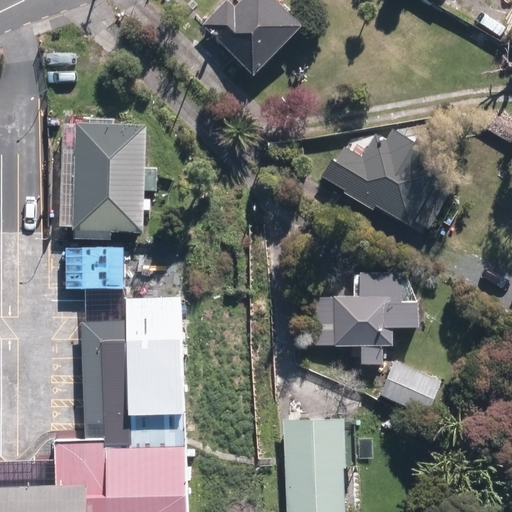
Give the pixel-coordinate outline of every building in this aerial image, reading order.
[(250,78),(298,30),(268,0),(240,0),(232,9),(225,2),(199,28),(250,78)] [(144,126),(73,124),(71,232),(141,234),(144,126)] [(339,158),(329,159),(336,197),(346,195),(347,201),(365,198),(364,192),(400,185),(391,132),(336,142),(339,158)] [(0,489),(0,511),(184,511),(176,252),(120,254),(123,341),(100,342),(103,441),(53,443),(55,488),(0,489)] [(440,382),(400,364),(400,339),(390,339),(390,329),(416,328),(416,304),(398,304),(397,273),(358,274),(359,299),(305,300),(306,348),(359,347),(359,366),(391,365),(377,397),(424,418),(440,382)] [(352,419),(281,422),(284,511),(341,511),(340,468),(354,467),(352,419)]
